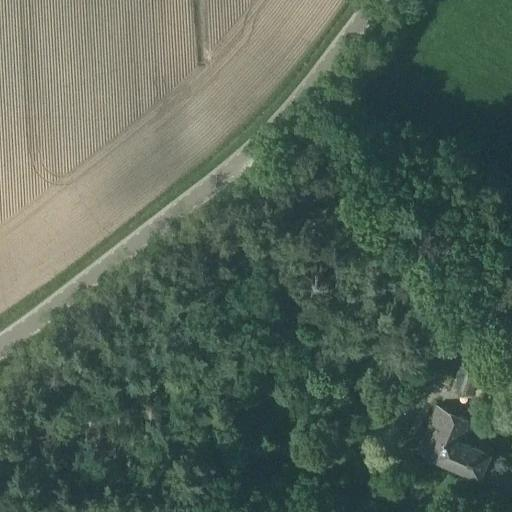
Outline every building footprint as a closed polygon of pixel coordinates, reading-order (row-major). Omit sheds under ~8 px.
[(457,334),(447,360),(458,363),(451,385),(473,391),(488,345),(457,334)] [(434,360),(428,377),(448,384),(454,366),(434,360)] [(276,385),(261,377),(243,411),(259,419),(266,407),(264,406),(271,393),(272,393),(276,385)] [(417,396),(392,386),(380,418),(405,428),(417,396)] [(473,422),(436,406),(417,450),(478,476),(488,452),(464,443),(473,422)]
